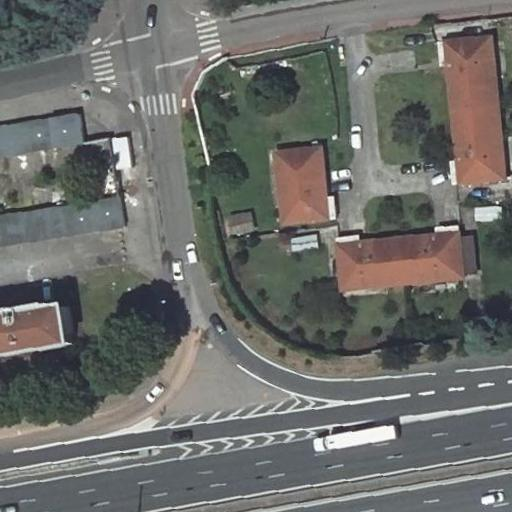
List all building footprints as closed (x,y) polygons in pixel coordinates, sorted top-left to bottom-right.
[(486,40),(444,44),(445,58),(453,58),(457,112),(501,108),(498,75),(489,76),(486,40)] [(489,76),(498,75),(495,40),(486,40),(489,76)] [(501,108),(457,112),(462,167),(455,168),(456,182),(458,182),(498,179),(495,138),(503,138),(501,108)] [(0,129),(0,159),(77,148),(73,118),(0,129)] [(506,178),(503,138),(495,138),(498,179),(506,178)] [(0,159),(0,216),(117,199),(109,143),(77,148),(0,159)] [(336,204),(330,204),(324,148),(279,153),(283,184),(290,183),(294,222),(338,217),(336,204)] [(287,223),(294,222),(290,183),(283,184),(287,223)] [(117,199),(0,216),(0,247),(122,231),(117,199)] [(479,220),(504,219),(504,207),(478,209),(479,220)] [(234,232),(255,228),(252,214),(231,218),(234,232)] [(461,238),(460,227),(446,228),(447,235),(401,240),(405,283),(426,281),(425,274),(465,270),(461,238)] [(295,251),(320,248),(319,235),(293,239),(295,251)] [(405,283),(401,240),(355,244),(355,237),(340,239),(345,283),(384,278),(385,285),(405,283)] [(465,270),(465,273),(477,272),(474,237),(461,238),(465,270)] [(465,273),(465,270),(425,274),(426,281),(465,276),(465,273)] [(346,289),(385,285),(384,278),(345,283),(346,289)] [(0,355),(75,343),(70,305),(0,316),(0,355)]
